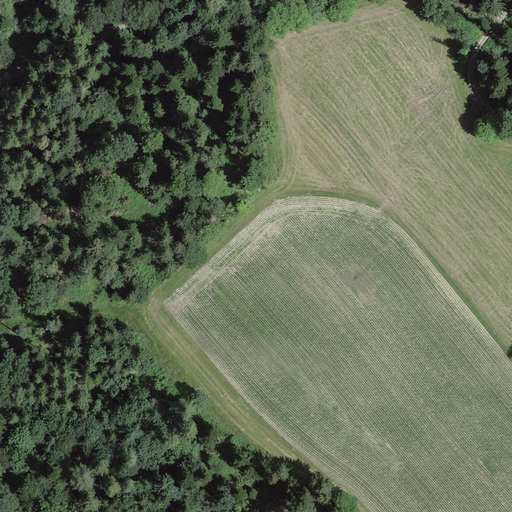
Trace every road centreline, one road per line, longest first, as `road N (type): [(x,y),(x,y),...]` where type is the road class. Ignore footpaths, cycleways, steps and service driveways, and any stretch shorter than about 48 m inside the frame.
road 1 (track): [(0,69),(193,0)]
road 2 (track): [(511,0),(468,66),(481,100),(511,132)]
